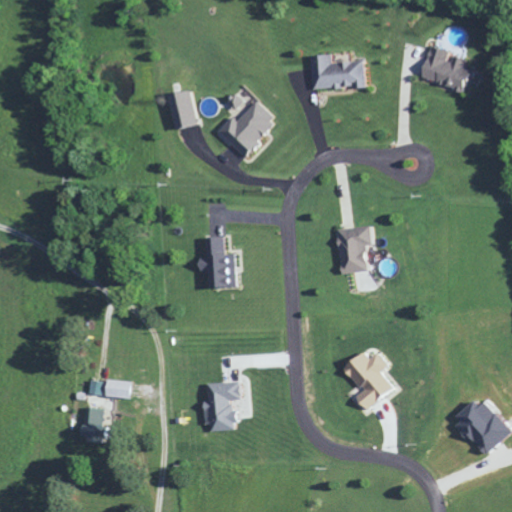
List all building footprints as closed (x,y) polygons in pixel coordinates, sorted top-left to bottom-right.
[(451,56),(432,51),(424,85),(469,96),(474,74),(465,72),(467,66),(449,61),(451,56)] [(315,94),(368,92),(367,65),(334,67),(334,59),(314,60),(315,94)] [(177,135),(199,130),(191,95),(169,100),(177,135)] [(240,114),(247,106),(235,98),(229,106),(240,114)] [(239,126),(235,122),(221,136),(249,163),(263,148),(259,144),(278,124),(259,106),(239,126)] [(372,276),(370,250),(376,250),(374,231),(340,234),(345,279),(372,276)] [(236,259),(227,259),(226,241),(208,242),(209,262),(202,262),(202,276),(210,275),(211,293),(238,292),(236,259)] [(366,414),(394,395),(382,376),(389,371),(379,357),(370,363),(367,358),(346,373),(362,396),(357,400),(366,414)] [(105,386),(92,384),(90,397),(103,400),(105,386)] [(133,403),(134,386),(109,385),(108,402),(133,403)] [(210,388),(211,406),(207,406),(208,429),(213,429),(214,436),(240,435),(239,416),(234,416),(233,404),(244,404),(244,387),(210,388)] [(486,460),(511,438),(511,436),(482,402),(456,425),(486,460)] [(103,432),(104,413),(86,412),(85,446),(109,447),(110,432),(103,432)]
